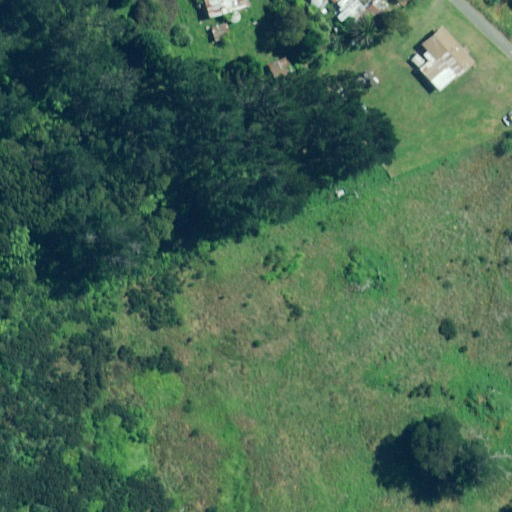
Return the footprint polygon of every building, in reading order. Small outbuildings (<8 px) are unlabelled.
[(249,6),(247,0),(200,0),(206,18),(249,6)] [(339,15),(355,27),(361,32),(382,7),(378,4),(373,0),(364,0),(356,10),(348,4),(339,15)] [(230,37),(227,27),(211,31),(214,41),(230,37)] [(468,62),(438,27),(417,44),(422,51),(418,54),(415,50),(405,59),(434,92),(468,62)] [(402,37),(394,29),(386,38),(394,46),(402,37)] [(295,75),(288,58),(268,66),(275,83),(295,75)] [(504,79),(492,88),(497,94),(508,86),(504,79)] [(385,375),(372,382),(379,393),(391,386),(385,375)]
